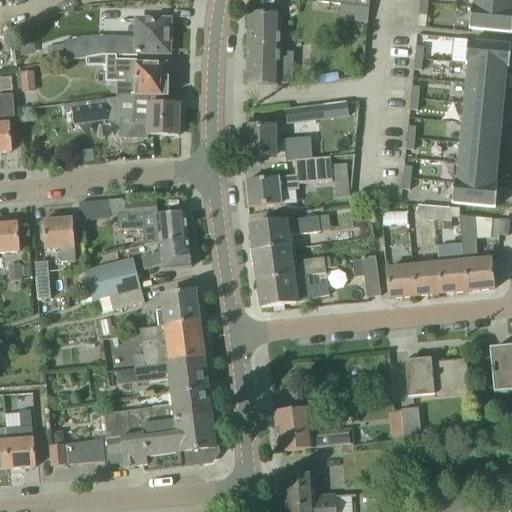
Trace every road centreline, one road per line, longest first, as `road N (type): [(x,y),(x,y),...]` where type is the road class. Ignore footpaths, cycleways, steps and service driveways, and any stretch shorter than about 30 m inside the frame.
road 1 (residential): [(235,334),(511,305)]
road 2 (residential): [(0,511),(248,491)]
road 3 (residential): [(0,186),(211,169)]
road 4 (residential): [(211,169),(217,0)]
road 5 (residential): [(235,334),(211,169)]
road 6 (residential): [(248,491),(235,334)]
